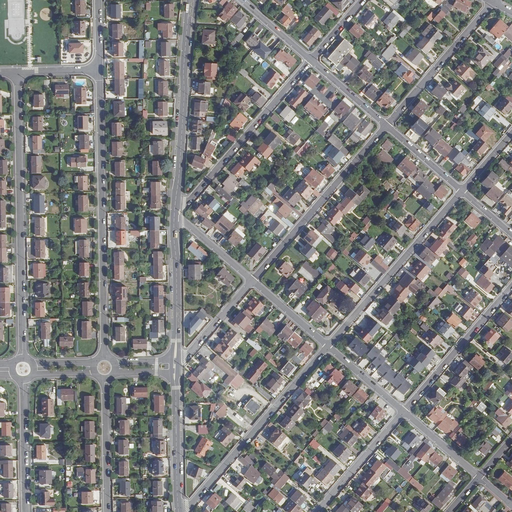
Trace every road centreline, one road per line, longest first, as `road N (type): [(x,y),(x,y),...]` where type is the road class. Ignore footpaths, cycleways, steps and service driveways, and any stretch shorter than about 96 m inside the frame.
road 1 (residential): [(22,358),(16,71)]
road 2 (residential): [(103,356),(97,70)]
road 3 (residential): [(181,511),(328,345)]
road 4 (secondary): [(190,0),(174,206)]
road 5 (residential): [(328,345),(462,191)]
road 6 (residential): [(384,125),(252,280)]
road 7 (residential): [(174,206),(189,200),(309,60)]
road 8 (residential): [(511,285),(403,411)]
road 9 (residential): [(493,2),(384,125)]
road 10 (secondary): [(174,216),(174,358)]
road 11 (secondary): [(173,372),(179,511)]
road 12 (residential): [(25,511),(22,378)]
road 13 (residential): [(106,511),(104,378)]
road 14 (residential): [(403,411),(316,511)]
